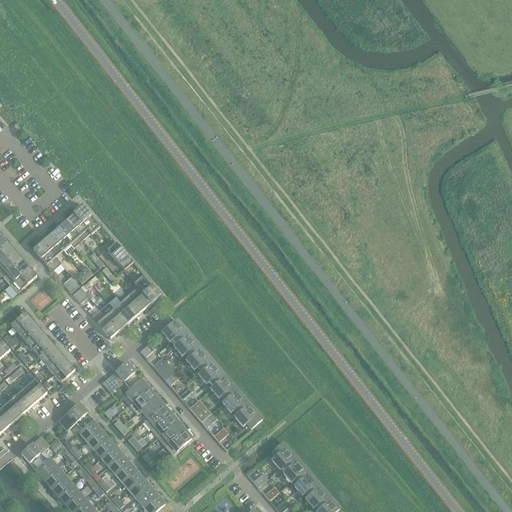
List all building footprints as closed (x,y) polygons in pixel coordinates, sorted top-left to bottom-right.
[(100,229),(83,209),(74,216),(91,235),(91,236),(100,229)] [(74,216),(66,223),(83,242),(91,235),(74,216)] [(83,242),(66,223),(58,230),(74,249),(83,242)] [(74,249),(58,230),(50,237),(63,253),(71,246),(74,250),(74,249)] [(63,253),(50,237),(41,244),(60,266),(61,266),(55,259),(63,253)] [(107,250),(113,244),(110,240),(103,246),(107,250)] [(60,266),(41,244),(33,252),(52,274),(60,266)] [(133,265),(116,245),(107,252),(124,272),(133,265)] [(8,246),(0,252),(0,267),(15,254),(8,246)] [(15,254),(0,267),(0,275),(3,279),(22,262),(15,254)] [(98,260),(93,254),(89,258),(94,264),(98,260)] [(103,267),(98,260),(94,264),(100,270),(103,267)] [(22,262),(3,279),(10,287),(29,271),(22,262)] [(111,275),(105,269),(102,272),(107,279),(111,275)] [(17,296),(36,279),(29,271),(10,287),(17,296)] [(87,281),(93,276),(89,272),(84,277),(87,281)] [(116,282),(111,275),(107,279),(112,285),(116,282)] [(81,286),(87,281),(84,277),(78,282),(81,286)] [(92,287),(98,282),(95,278),(89,283),(92,287)] [(160,298),(143,278),(142,278),(134,285),(151,305),(160,298)] [(79,288),(72,279),(63,287),(70,295),(79,288)] [(87,292),(92,287),(89,283),(83,288),(87,292)] [(151,305),(134,285),(133,286),(134,287),(127,293),(143,313),(151,305)] [(88,299),(81,290),(72,298),(80,306),(88,299)] [(143,313),(127,293),(118,300),(135,320),(143,313)] [(135,320),(118,300),(118,301),(121,304),(113,311),(127,327),(135,320)] [(127,327),(113,311),(108,305),(101,312),(100,311),(100,312),(118,334),(127,327)] [(118,334),(100,312),(91,319),(110,341),(118,334)] [(18,336),(32,323),(25,315),(10,327),(18,336)] [(188,337),(184,332),(185,331),(177,322),(162,335),(170,344),(174,340),(178,345),(174,349),(189,337),(189,336),(188,337)] [(25,344),(39,332),(32,323),(18,336),(25,344)] [(32,352),(46,340),(39,332),(25,344),(32,352)] [(11,342),(7,337),(3,340),(7,345),(11,342)] [(200,351),(196,346),(197,346),(189,337),(174,349),(182,358),(186,355),(190,359),(186,363),(201,351),(201,350),(200,351)] [(39,360),(53,348),(46,340),(32,352),(39,360)] [(10,353),(0,341),(0,358),(1,360),(10,353)] [(15,347),(11,342),(7,345),(11,350),(15,347)] [(145,359),(155,351),(150,345),(140,354),(145,359)] [(46,368),(60,356),(53,348),(39,360),(46,368)] [(213,365),(208,360),(209,360),(201,351),(186,363),(194,372),(198,369),(203,373),(198,377),(199,377),(213,365),(213,364),(213,365)] [(25,358),(21,353),(17,356),(21,361),(25,358)] [(53,377),(67,365),(60,356),(46,368),(53,377)] [(29,363),(25,358),(21,361),(25,366),(29,363)] [(158,374),(168,365),(163,359),(153,368),(158,374)] [(12,372),(17,368),(13,364),(8,368),(12,372)] [(61,385),(75,373),(67,365),(53,377),(61,385)] [(142,383),(127,365),(103,385),(111,394),(125,385),(131,392),(142,383)] [(225,379),(221,374),(213,365),(199,377),(206,386),(211,383),(215,388),(210,391),(211,392),(225,379)] [(7,377),(12,372),(8,368),(3,373),(7,377)] [(39,374),(35,369),(31,373),(35,378),(39,374)] [(17,379),(22,374),(19,370),(14,375),(17,379)] [(43,379),(39,374),(35,378),(39,383),(43,379)] [(170,388),(180,379),(175,374),(165,382),(170,388)] [(12,383),(17,379),(14,375),(9,379),(12,383)] [(237,393),(233,388),(225,379),(211,392),(218,400),(223,397),(227,402),(223,405),(223,406),(237,393)] [(47,396),(35,382),(26,389),(38,403),(47,396)] [(51,388),(46,383),(42,386),(47,391),(51,388)] [(130,407),(149,391),(145,386),(144,386),(141,384),(142,383),(131,392),(132,393),(127,397),(133,404),(129,407),(130,407)] [(182,402),(192,393),(187,388),(177,396),(182,402)] [(38,403),(26,389),(18,396),(30,410),(38,403)] [(141,412),(156,399),(152,394),(151,395),(149,391),(130,407),(137,415),(141,412)] [(249,407),(245,402),(237,393),(223,406),(231,415),(235,411),(239,416),(235,419),(235,420),(249,407)] [(30,410),(18,396),(10,403),(22,417),(30,410)] [(148,420),(163,407),(159,402),(158,403),(156,399),(141,412),(148,420)] [(194,416),(204,408),(199,402),(189,410),(194,416)] [(22,417),(10,403),(1,410),(14,424),(22,417)] [(94,424),(79,406),(59,424),(67,433),(76,425),(83,433),(79,435),(80,436),(94,424)] [(151,432),(170,416),(167,410),(165,411),(163,407),(148,420),(144,423),(151,432)] [(261,421),(257,416),(249,407),(235,420),(243,429),(246,426),(251,431),(262,421),(261,421)] [(14,424),(1,410),(0,411),(0,424),(5,431),(14,424)] [(113,416),(109,411),(105,415),(109,420),(113,416)] [(158,440),(177,424),(174,418),(172,419),(170,416),(151,432),(158,440)] [(206,430),(216,422),(211,416),(201,424),(206,430)] [(123,427),(119,423),(114,426),(119,431),(123,427)] [(87,444),(101,432),(100,431),(98,427),(97,427),(94,424),(80,436),(87,444)] [(165,448),(184,432),(181,426),(179,427),(177,424),(158,440),(165,448)] [(127,432),(123,427),(119,431),(123,436),(127,432)] [(219,444),(228,436),(223,430),(213,438),(219,444)] [(94,452),(108,440),(105,435),(104,436),(101,432),(87,444),(94,452)] [(184,432),(165,448),(165,449),(172,456),(172,457),(176,453),(191,440),(190,439),(188,435),(186,436),(184,432)] [(47,464),(40,456),(49,448),(41,439),(21,456),(36,473),(50,461),(47,464)] [(137,444),(133,439),(128,442),(133,447),(137,444)] [(101,461),(115,448),(112,443),(111,444),(108,440),(94,452),(101,461)] [(57,443),(51,448),(56,455),(62,450),(57,443)] [(141,449),(137,444),(133,447),(137,452),(141,449)] [(294,459),(287,450),(286,450),(283,446),(283,445),(272,455),(272,456),(273,455),(276,459),(272,462),(280,471),(294,459)] [(77,453),(73,448),(69,451),(73,456),(77,453)] [(108,469),(122,457),(122,456),(119,452),(118,452),(115,448),(101,461),(108,469)] [(71,458),(67,453),(63,456),(67,461),(71,458)] [(81,457),(77,453),(73,456),(77,461),(81,457)] [(151,460),(147,455),(143,459),(147,464),(151,460)] [(115,477),(129,465),(129,464),(126,460),(125,460),(122,457),(108,469),(115,477)] [(75,462),(71,458),(67,461),(71,466),(75,462)] [(305,472),(298,463),(297,463),(294,459),(295,459),(294,459),(280,471),(280,472),(284,468),(287,472),(283,475),(291,484),(305,472)] [(155,465),(151,460),(147,464),(151,469),(155,465)] [(43,481),(57,469),(50,461),(36,473),(39,477),(39,478),(43,481)] [(91,469),(87,464),(83,468),(88,472),(91,469)] [(122,485),(136,473),(133,468),(132,469),(129,465),(115,477),(122,485)] [(50,490),(64,478),(57,469),(43,481),(46,485),(46,486),(50,489),(50,490)] [(85,474),(81,469),(77,473),(81,478),(85,474)] [(96,474),(91,469),(88,472),(92,477),(96,474)] [(317,484),(309,476),(308,476),(305,472),(306,472),(305,472),(291,484),(291,485),(295,481),(298,485),(294,488),(302,497),(317,484)] [(129,493),(143,481),(141,476),(140,477),(136,473),(122,485),(129,493)] [(89,479),(85,474),(81,478),(85,482),(89,479)] [(258,490),(268,481),(263,476),(253,484),(258,490)] [(58,498),(71,486),(64,478),(50,490),(54,494),(53,495),(57,498),(58,498)] [(106,485),(101,481),(97,484),(102,489),(106,485)] [(136,502),(150,489),(148,484),(147,485),(143,481),(129,493),(136,502)] [(328,498),(320,489),(316,485),(317,485),(317,484),(302,497),(302,498),(306,494),(310,498),(305,501),(313,510),(328,498)] [(110,490),(106,485),(102,489),(106,494),(110,490)] [(65,506),(79,494),(71,486),(58,498),(61,502),(60,503),(64,506),(65,506)] [(99,491),(95,486),(91,489),(95,494),(99,491)] [(143,510),(157,498),(157,497),(155,493),(154,493),(150,489),(136,502),(143,510)] [(269,503),(279,495),(274,489),(264,497),(269,503)] [(103,495),(99,491),(95,494),(100,499),(103,495)] [(74,511),(86,502),(79,494),(65,506),(68,510),(67,511),(68,511),(74,511)] [(145,511),(158,511),(165,506),(164,505),(162,501),(161,501),(157,498),(143,510),(145,511)] [(337,511),(339,511),(331,502),(328,498),(313,510),(318,507),(321,511),(319,511),(337,511)] [(90,511),(93,510),(86,502),(74,511),(90,511)] [(113,507),(109,502),(105,505),(109,510),(113,507)] [(276,511),(284,511),(290,508),(285,502),(275,510),(276,511)]
